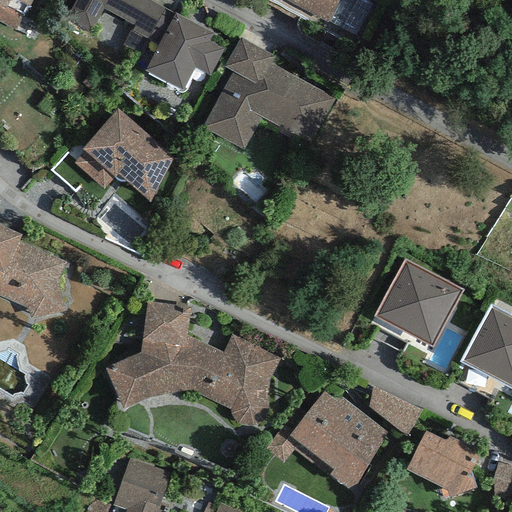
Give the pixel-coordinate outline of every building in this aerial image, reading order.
[(42,0),(0,0),(0,7),(32,23),(42,0)] [(164,11),(139,0),(93,0),(77,34),(140,64),(164,11)] [(346,0),(265,0),(335,28),(346,0)] [(230,51),(180,27),(154,81),(203,106),(230,51)] [(345,108),(248,62),(211,140),(253,161),(267,132),(321,158),(345,108)] [(187,173),(119,115),(73,170),(105,198),(116,185),(152,215),(187,173)] [(0,321),(41,339),(69,276),(0,245),(0,321)] [(456,315),(400,293),(383,338),(439,359),(456,315)] [(154,356),(109,376),(129,420),(190,392),(252,422),(278,370),(153,308),(154,356)] [(511,338),(481,327),(463,372),(511,391),(511,338)] [(400,447),(329,399),(295,449),(366,497),(400,447)] [(488,461),(427,440),(412,482),(473,503),(488,461)] [(170,473),(128,459),(113,503),(126,509),(124,511),(162,511),(164,504),(160,502),(170,473)] [(511,463),(500,460),(493,490),(511,494),(511,488),(511,463)]
